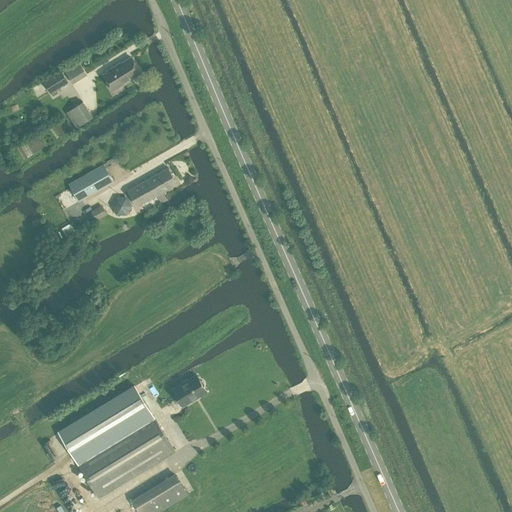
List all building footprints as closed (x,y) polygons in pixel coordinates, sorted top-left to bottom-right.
[(131,57),(118,65),(128,82),(131,80),(131,78),(141,72),(131,57)] [(73,83),(87,74),(79,61),(65,70),(73,83)] [(126,83),(128,82),(118,65),(113,68),(111,68),(108,70),(107,72),(104,74),(113,89),(124,83),(126,83)] [(61,71),(44,82),(50,92),(68,82),(61,71)] [(77,127),(93,116),(82,101),(66,112),(77,127)] [(79,201),(113,181),(104,164),(69,184),(79,201)] [(168,167),(128,190),(137,207),(158,196),(162,204),(168,201),(163,193),(178,184),(168,167)] [(131,210),(131,206),(131,203),(130,200),(127,197),(124,196),(121,195),(117,196),(114,198),(112,200),(111,203),(111,207),(112,210),(114,213),(116,215),(120,216),(123,216),(126,215),(129,213),(131,210)] [(91,210),(97,219),(107,213),(101,204),(91,210)] [(194,398),(207,391),(204,386),(205,384),(204,382),(202,380),(200,380),(197,375),(188,381),(187,380),(182,383),(183,384),(174,390),(183,405),(189,402),(189,403),(195,399),(194,398)] [(136,386),(59,433),(99,498),(176,451),(136,386)] [(177,475),(166,481),(178,500),(188,493),(177,475)]
